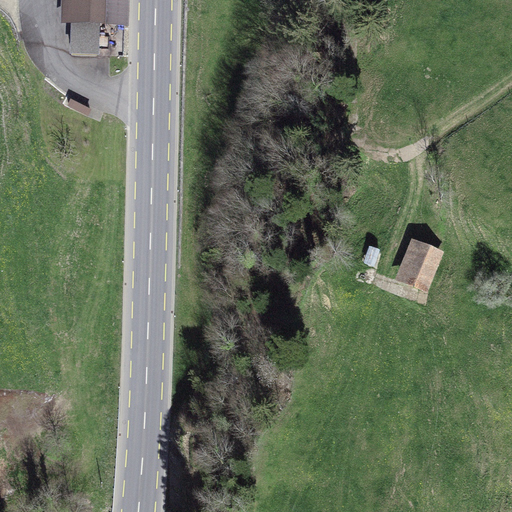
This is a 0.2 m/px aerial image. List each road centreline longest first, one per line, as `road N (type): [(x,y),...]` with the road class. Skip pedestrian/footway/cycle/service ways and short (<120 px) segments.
road 1 (primary): [(138,511),(155,0)]
road 2 (track): [(394,160),(428,150),(511,86)]
